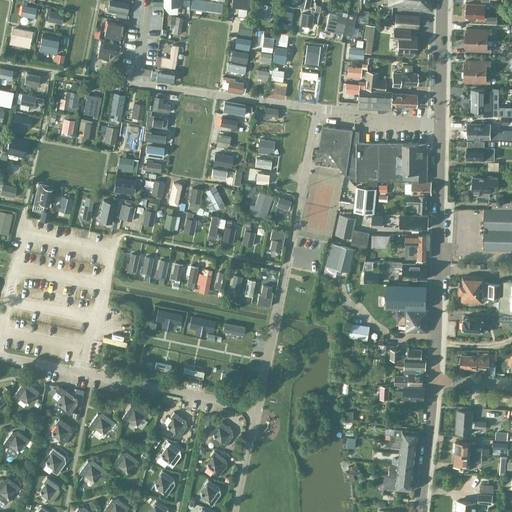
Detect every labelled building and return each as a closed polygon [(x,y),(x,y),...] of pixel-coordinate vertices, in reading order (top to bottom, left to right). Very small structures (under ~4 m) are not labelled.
[(125,2),(116,0),(110,0),(109,9),(124,12),(125,2)] [(205,11),(206,1),(200,0),(192,0),(191,9),(205,11)] [(231,0),(231,7),(247,9),(248,0),(231,0)] [(431,10),(431,0),(388,0),(388,5),(431,10)] [(220,3),(206,1),(205,11),(219,13),(220,3)] [(262,4),(259,18),(269,19),(272,3),(267,2),(267,5),(262,4)] [(483,18),(484,3),(465,2),(464,17),(483,18)] [(39,9),(22,5),(20,15),(37,19),(39,9)] [(64,14),(47,10),(44,20),(61,24),(64,14)] [(302,12),(300,25),(311,26),(313,10),(311,10),(310,13),(302,12)] [(280,11),(279,22),(290,24),(291,12),(280,11)] [(334,32),(340,13),(335,12),(335,15),(329,13),(325,30),(334,32)] [(343,34),(348,15),(346,15),(346,17),(341,16),(341,14),(340,13),(334,32),(343,34)] [(350,16),(348,15),(343,34),(351,36),(355,19),(349,18),(350,16)] [(416,28),(418,17),(396,15),(395,26),(416,28)] [(174,34),(180,34),(182,18),(171,16),(170,24),(171,24),(170,30),(174,30),(174,34)] [(105,20),(103,30),(105,31),(103,37),(119,40),(123,23),(105,20)] [(239,22),(238,32),(250,35),(252,22),(245,21),(245,23),(239,22)] [(374,25),(366,24),(364,36),(368,37),(370,28),(374,29),(374,25)] [(33,31),(12,27),(9,44),(29,48),(33,31)] [(416,53),(416,36),(410,35),(410,29),(393,28),(392,40),(397,40),(396,52),(403,53),(403,54),(405,56),(411,57),(414,54),(414,53),(416,53)] [(464,30),(464,38),(488,38),(488,35),(492,35),(492,28),(467,28),(467,30),(464,30)] [(274,32),(263,31),(261,51),(272,52),(274,32)] [(59,38),(42,34),(39,44),(57,48),(59,38)] [(277,34),(275,44),(286,46),(287,35),(277,34)] [(236,38),(235,46),(243,47),(243,49),(248,50),(250,40),(236,38)] [(488,44),(488,38),(464,38),(464,45),(467,45),(466,49),(491,50),(491,44),(488,44)] [(117,45),(103,41),(100,41),(97,57),(109,59),(110,54),(115,55),(116,49),(120,50),(121,45),(117,45)] [(304,62),(317,64),(319,46),(306,44),(304,62)] [(175,68),(178,49),(179,46),(171,45),(171,48),(169,58),(156,57),(155,66),(175,68)] [(275,48),(273,62),(285,64),(287,50),(275,48)] [(362,59),(364,49),(349,48),(348,57),(362,59)] [(234,51),(233,59),(236,60),(236,62),(246,63),(248,53),(234,51)] [(260,52),(259,60),(263,61),(263,63),(270,64),(271,54),(260,52)] [(463,63),(463,70),(487,71),(487,67),(490,67),(490,61),(466,60),(466,63),(463,63)] [(246,66),(227,63),(226,70),(244,73),(246,66)] [(392,86),(406,87),(407,85),(416,85),(416,81),(417,81),(419,80),(419,76),(418,75),(416,75),(416,74),(411,73),(412,64),(402,64),(402,72),(393,72),(392,86)] [(347,74),(347,76),(356,77),(360,77),(360,75),(364,75),(364,68),(361,68),(348,66),(347,74)] [(272,67),(270,80),(282,81),(283,71),(277,70),(277,67),(272,67)] [(0,78),(11,81),(12,76),(15,77),(16,72),(13,71),(0,68),(0,78)] [(261,78),(261,81),(268,82),(269,71),(258,70),(257,78),(261,78)] [(304,70),(300,102),(315,103),(319,71),(304,70)] [(487,76),(487,71),(463,70),(463,78),(465,78),(465,81),(490,82),(490,77),(487,76)] [(151,71),(150,79),(155,79),(173,82),(174,74),(151,71)] [(377,72),(367,71),(365,88),(385,90),(385,82),(377,81),(377,72)] [(40,77),(26,74),(25,79),(24,84),(38,87),(40,77)] [(229,81),(227,91),(238,93),(238,88),(241,89),(242,84),(229,81)] [(269,85),(268,95),(279,97),(280,87),(273,86),(274,83),(270,82),(270,85),(269,85)] [(361,91),(362,89),(363,89),(364,85),(358,85),(346,83),(345,92),(357,93),(358,91),(361,91)] [(471,88),(470,110),(476,111),(476,116),(484,116),(494,116),(511,116),(511,105),(498,106),(499,87),(493,87),(493,91),(485,91),(485,89),(471,88)] [(8,92),(8,91),(0,89),(0,100),(6,102),(7,96),(10,97),(11,93),(8,92)] [(361,91),(358,91),(357,93),(358,94),(357,107),(377,108),(378,112),(383,112),(383,108),(391,108),(391,106),(416,106),(416,96),(391,95),(391,92),(363,90),(363,89),(362,89),(361,91)] [(66,105),(65,108),(76,110),(76,108),(77,108),(79,93),(70,91),(69,97),(67,97),(66,105)] [(112,99),(109,113),(115,115),(115,118),(119,119),(120,115),(120,116),(123,101),(124,94),(113,92),(112,99)] [(18,94),(18,99),(20,99),(19,104),(21,104),(20,108),(27,110),(28,106),(34,107),(35,102),(42,104),(43,99),(21,94),(18,94)] [(56,95),(54,106),(60,108),(63,96),(56,95)] [(87,95),(84,112),(97,115),(101,97),(90,95),(87,95)] [(168,113),(169,104),(162,103),(163,98),(154,97),(152,110),(168,113)] [(224,102),(222,111),(240,114),(241,110),(244,110),(245,105),(224,102)] [(131,117),(137,118),(136,122),(141,122),(141,119),(142,119),(144,105),(133,103),(131,117)] [(269,118),(276,118),(277,109),(264,108),(263,119),(269,119),(269,118)] [(31,118),(17,115),(14,114),(13,119),(16,120),(15,125),(29,128),(31,118)] [(151,125),(166,128),(167,120),(161,119),(161,116),(153,115),(152,118),(148,117),(147,124),(151,125)] [(75,118),(64,116),(61,133),(71,135),(75,118)] [(221,118),(220,126),(230,128),(230,129),(235,130),(239,131),(239,128),(237,127),(238,121),(221,118)] [(91,121),(91,124),(85,123),(83,137),(93,139),(96,125),(95,125),(96,122),(91,121)] [(265,132),(279,133),(279,122),(265,121),(265,132)] [(107,126),(104,141),(115,143),(118,129),(117,128),(118,123),(114,122),(113,125),(108,123),(107,127),(107,126)] [(466,125),(466,131),(467,131),(467,138),(490,139),(511,138),(511,128),(503,129),(503,131),(490,131),(490,124),(468,123),(468,125),(466,125)] [(145,126),(143,139),(164,142),(165,133),(151,131),(151,127),(145,126)] [(322,126),(319,150),(329,152),(348,177),(356,177),(359,143),(359,131),(322,126)] [(129,127),(128,131),(126,145),(136,147),(139,133),(140,128),(134,127),(134,128),(129,127)] [(218,136),(216,145),(228,147),(230,136),(222,135),(221,137),(218,136)] [(29,142),(10,138),(7,152),(26,157),(29,142)] [(465,152),(465,157),(467,157),(467,158),(494,159),(494,148),(494,147),(488,147),(483,146),(483,140),(478,140),(467,140),(467,152),(465,152)] [(259,151),(272,153),(273,145),(269,145),(269,142),(260,141),(259,151)] [(359,143),(356,177),(356,180),(367,180),(367,186),(377,186),(377,180),(426,181),(426,143),(359,143)] [(146,146),(145,154),(147,154),(147,156),(159,158),(159,156),(163,156),(164,148),(146,146)] [(215,154),(213,164),(231,167),(233,157),(215,154)] [(118,157),(117,168),(132,170),(136,171),(137,165),(137,160),(133,159),(118,157)] [(271,161),(256,158),(254,166),(270,168),(271,161)] [(142,169),(160,172),(161,164),(152,163),(153,161),(147,160),(146,165),(143,165),(142,169)] [(6,163),(4,162),(3,167),(6,167),(4,173),(18,177),(21,166),(6,163)] [(227,172),(212,169),(211,177),(225,179),(227,172)] [(257,173),(256,183),(268,185),(268,177),(263,176),(263,174),(257,173)] [(470,184),(470,188),(473,190),(473,191),(490,191),(490,190),(497,191),(497,185),(497,176),(489,176),(489,177),(473,177),(473,182),(470,184)] [(129,190),(130,179),(115,177),(114,187),(129,190)] [(164,183),(154,181),(151,194),(156,195),(156,198),(161,199),(164,183)] [(408,184),(408,193),(411,194),(411,195),(427,195),(431,196),(431,182),(411,181),(411,184),(408,184)] [(33,204),(32,210),(42,212),(42,210),(43,207),(44,207),(44,205),(48,205),(52,188),(48,187),(48,185),(38,183),(33,204)] [(173,183),(169,204),(177,205),(181,184),(173,183)] [(0,189),(1,189),(0,192),(0,194),(14,198),(16,187),(2,184),(2,185),(0,184),(0,189)] [(205,191),(208,197),(203,199),(209,213),(223,206),(214,187),(205,191)] [(356,187),(353,212),(374,214),(376,189),(356,187)] [(190,202),(188,208),(198,210),(198,206),(201,190),(192,188),(189,201),(190,202)] [(249,205),(247,213),(264,219),(271,196),(258,192),(254,206),(249,205)] [(407,202),(417,202),(416,213),(426,213),(427,210),(428,209),(428,207),(427,206),(427,202),(429,201),(429,198),(427,197),(427,195),(411,195),(406,195),(406,201),(407,201),(407,202)] [(87,196),(81,218),(89,220),(89,219),(94,198),(87,196)] [(58,211),(63,212),(63,214),(68,215),(68,214),(72,200),(61,197),(58,211)] [(274,201),(271,210),(275,211),(276,206),(288,210),(291,202),(279,198),(277,202),(274,201)] [(103,200),(98,221),(111,223),(115,203),(103,200)] [(122,204),(119,218),(132,221),(135,207),(130,206),(130,203),(125,202),(125,205),(122,204)] [(511,202),(493,202),(493,208),(484,208),(483,248),(511,249),(511,246),(511,202)] [(146,207),(142,223),(152,225),(155,212),(150,211),(151,208),(146,207)] [(0,210),(0,232),(8,234),(12,214),(0,210)] [(167,211),(163,228),(173,230),(176,216),(171,215),(172,212),(167,211)] [(400,226),(428,229),(429,216),(401,213),(400,226)] [(383,214),(371,214),(371,226),(383,226),(383,214)] [(187,215),(183,232),(193,234),(196,220),(191,219),(191,216),(187,215)] [(226,218),(212,215),(207,238),(215,240),(218,225),(224,226),(226,218)] [(350,237),(354,218),(341,215),(337,235),(350,237)] [(226,223),(222,240),(232,242),(235,228),(230,227),(231,224),(226,223)] [(245,227),(243,240),(242,244),(252,246),(254,232),(250,231),(250,228),(245,227)] [(282,246),(283,240),(285,232),(272,229),(270,239),(272,240),(270,248),(279,250),(280,245),(282,246)] [(430,248),(430,240),(430,235),(406,234),(405,251),(405,259),(417,259),(420,260),(420,258),(427,258),(427,248),(430,248)] [(371,247),(389,247),(390,235),(372,235),(371,247)] [(348,272),(354,249),(331,243),(325,267),(348,272)] [(127,263),(126,269),(131,270),(131,273),(130,277),(134,278),(135,274),(135,271),(136,271),(139,255),(131,253),(129,263),(127,263)] [(141,266),(140,272),(145,273),(144,276),(144,280),(148,281),(149,277),(149,274),(150,274),(153,258),(145,256),(143,266),(141,266)] [(156,269),(155,275),(160,276),(160,279),(159,283),(163,284),(164,280),(164,277),(165,277),(168,261),(160,260),(158,270),(156,269)] [(395,261),(394,270),(399,270),(399,283),(409,283),(409,279),(427,279),(427,264),(403,263),(401,262),(395,261)] [(171,272),(169,278),(175,279),(174,282),(173,282),(172,287),(177,288),(178,283),(179,280),(183,264),(175,262),(173,273),(171,272)] [(186,269),(185,274),(189,275),(186,285),(193,287),(198,267),(191,265),(190,269),(186,269)] [(200,278),(199,284),(204,285),(204,288),(208,289),(209,286),(212,270),(204,268),(202,278),(200,278)] [(377,281),(377,270),(364,269),(363,281),(377,281)] [(215,282),(214,287),(219,288),(219,291),(223,292),(224,289),(227,274),(219,272),(217,282),(215,282)] [(229,285),(228,290),(233,291),(233,294),(237,295),(238,292),(241,277),(233,275),(231,285),(229,285)] [(458,282),(457,293),(461,294),(460,300),(482,302),(483,293),(487,293),(487,296),(498,296),(499,282),(484,281),(484,277),(462,276),(462,282),(458,282)] [(499,282),(498,296),(500,297),(499,302),(498,320),(511,320),(511,279),(509,280),(499,282)] [(238,294),(237,298),(251,301),(255,281),(250,280),(246,295),(238,294)] [(258,294),(256,304),(269,307),(272,292),(270,292),(271,287),(262,285),(260,294),(258,294)] [(426,309),(426,286),(386,285),(386,308),(426,309)] [(158,309),(156,321),(163,322),(173,324),(180,326),(183,314),(158,309)] [(427,333),(428,310),(406,310),(406,318),(403,319),(403,327),(407,327),(407,331),(427,333)] [(192,316),(189,327),(196,329),(207,331),(214,332),(216,321),(192,316)] [(487,331),(488,318),(463,317),(462,330),(487,331)] [(224,323),(223,331),(242,335),(244,327),(224,323)] [(366,341),(369,326),(352,323),(349,338),(366,341)] [(409,349),(409,348),(407,347),(400,347),(400,349),(390,349),(389,359),(395,359),(395,364),(426,365),(426,359),(421,359),(422,351),(422,350),(409,349)] [(496,354),(489,354),(477,353),(477,355),(461,354),(460,367),(487,369),(488,358),(495,359),(496,354)] [(155,363),(154,368),(170,371),(171,366),(155,363)] [(425,371),(426,365),(395,364),(395,368),(404,369),(403,374),(405,374),(405,375),(394,375),(394,384),(401,384),(422,386),(423,371),(425,371)] [(185,367),(183,374),(203,378),(204,371),(191,368),(185,367)] [(221,373),(220,380),(240,384),(241,377),(225,374),(221,373)] [(59,385),(61,380),(54,377),(52,383),(59,385)] [(189,378),(188,384),(199,386),(200,380),(189,378)] [(35,398),(39,392),(27,383),(25,385),(23,385),(22,384),(13,396),(18,400),(19,398),(27,404),(33,396),(35,398)] [(389,387),(381,386),(380,399),(388,400),(389,387)] [(57,404),(54,408),(62,414),(64,412),(68,416),(77,404),(76,402),(75,400),(77,399),(65,389),(62,387),(59,387),(56,391),(61,395),(63,396),(57,404)] [(423,400),(424,389),(405,388),(405,391),(396,391),(396,398),(423,400)] [(144,419),(146,416),(149,418),(155,411),(149,407),(146,411),(149,413),(148,414),(135,405),(134,407),(132,407),(130,406),(121,418),(126,422),(128,420),(136,426),(142,418),(144,419)] [(486,422),(471,420),(471,411),(458,410),(456,432),(470,433),(470,427),(474,427),(474,428),(486,429),(486,422)] [(166,427),(163,431),(171,437),(172,435),(177,439),(187,426),(185,425),(185,423),(186,421),(174,412),(170,417),(172,419),(166,427)] [(110,427),(114,422),(102,413),(101,415),(99,415),(97,414),(88,426),(93,430),(95,428),(103,434),(108,426),(110,427)] [(62,445),(71,433),(70,432),(69,430),(71,428),(59,419),(55,424),(57,426),(51,433),(59,439),(57,441),(62,445)] [(212,436),(209,440),(217,446),(219,444),(224,448),(233,436),(231,434),(231,432),(232,431),(220,421),(216,427),(218,428),(212,436)] [(386,434),(385,440),(386,440),(389,441),(416,444),(417,432),(402,430),(396,430),(396,435),(390,435),(386,434)] [(25,445),(29,440),(17,431),(16,433),(14,433),(12,432),(3,444),(8,448),(9,445),(17,451),(23,443),(25,445)] [(507,449),(508,441),(493,439),(492,448),(507,449)] [(400,447),(400,454),(415,455),(416,444),(389,441),(386,440),(385,446),(400,447)] [(171,468),(181,456),(179,454),(179,452),(180,451),(168,441),(164,446),(166,448),(160,456),(168,462),(166,464),(171,468)] [(455,441),(454,453),(480,454),(480,448),(475,448),(475,442),(469,441),(459,441),(455,441)] [(56,475),(65,463),(64,461),(63,459),(65,458),(53,448),(49,453),(51,455),(45,463),(53,469),(51,471),(56,475)] [(217,477),(227,465),(225,464),(225,461),(226,460),(214,451),(210,456),(212,457),(206,465),(214,471),(212,473),(217,477)] [(134,466),(138,461),(126,452),(125,453),(123,454),(121,453),(112,465),(117,468),(119,466),(126,472),(132,464),(134,466)] [(480,462),(480,454),(454,453),(453,465),(458,465),(458,470),(467,471),(467,461),(480,462)] [(414,467),(415,455),(400,454),(399,460),(393,459),(392,465),(414,467)] [(101,474),(104,469),(92,460),(91,462),(89,462),(87,461),(78,473),(83,477),(85,475),(93,481),(99,473),(101,474)] [(413,479),(414,467),(392,465),(390,465),(389,477),(413,479)] [(165,497),(175,485),(173,483),(173,481),(174,480),(162,471),(158,476),(160,477),(154,485),(162,491),(160,493),(165,497)] [(413,481),(413,479),(389,477),(389,478),(388,477),(387,487),(396,488),(396,490),(413,491),(413,482),(413,481)] [(2,479),(0,481),(0,500),(5,504),(9,499),(8,498),(14,491),(16,492),(19,487),(7,478),(6,480),(4,480),(2,479)] [(50,504),(59,492),(58,491),(57,489),(59,487),(47,478),(43,483),(45,484),(39,492),(47,498),(45,500),(50,504)] [(211,506),(220,494),(219,493),(218,491),(220,489),(208,480),(204,485),(206,486),(200,494),(208,500),(206,502),(211,506)] [(455,501),(454,511),(474,511),(475,507),(481,507),(481,503),(490,504),(491,495),(478,494),(477,503),(455,501)] [(124,511),(125,511),(129,507),(116,498),(115,500),(113,501),(111,499),(102,511),(103,511),(122,511),(123,511),(124,511)] [(166,511),(168,509),(156,500),(152,505),(154,506),(149,511),(166,511)]
